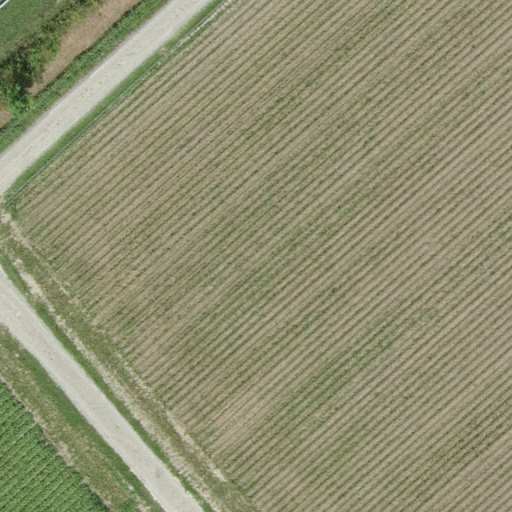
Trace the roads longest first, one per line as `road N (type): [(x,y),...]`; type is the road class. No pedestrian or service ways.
road 1 (track): [(194,511),(0,288)]
road 2 (track): [(0,176),(203,0)]
